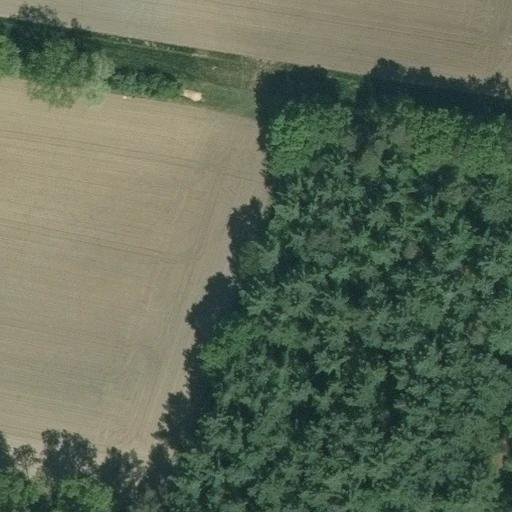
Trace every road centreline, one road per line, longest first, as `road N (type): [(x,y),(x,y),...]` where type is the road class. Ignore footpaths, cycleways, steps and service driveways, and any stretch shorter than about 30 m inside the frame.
road 1 (track): [(317,110),(511,140)]
road 2 (track): [(511,362),(493,511)]
